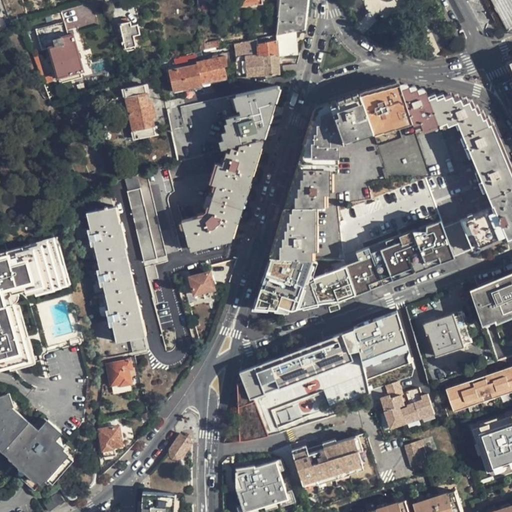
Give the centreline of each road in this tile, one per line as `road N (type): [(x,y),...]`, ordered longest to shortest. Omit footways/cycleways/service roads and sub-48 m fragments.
road 1 (residential): [(511,255),(232,355)]
road 2 (secondary): [(309,74),(243,292)]
road 3 (residential): [(206,379),(122,480),(80,511)]
road 4 (secondary): [(309,74),(460,71),(488,61)]
road 5 (secondary): [(206,379),(200,511)]
road 6 (unknown): [(188,257),(172,275),(191,343),(163,353)]
